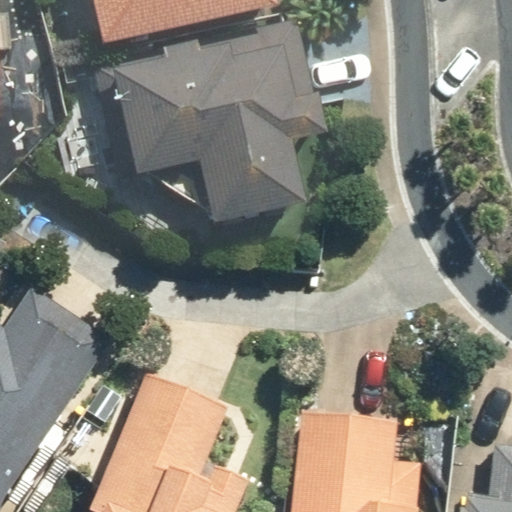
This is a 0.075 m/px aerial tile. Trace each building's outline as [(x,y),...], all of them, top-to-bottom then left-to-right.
[(83,0),(93,47),(269,9),(267,0),(83,0)] [(317,133),(292,21),(245,31),(247,35),(190,47),(190,43),(155,50),(156,54),(89,68),(114,181),(139,174),(204,213),(207,227),(297,202),(281,142),(317,133)] [(0,505),(108,342),(32,292),(5,333),(0,329),(0,505)] [(143,378),(90,511),(236,511),(247,485),(213,469),(207,483),(200,480),(226,412),(143,378)] [(301,418),(289,511),(416,511),(421,466),(391,462),(395,426),(301,418)] [(511,511),(511,450),(494,448),(488,501),(469,499),(468,508),(463,508),(462,511),(511,511)]
